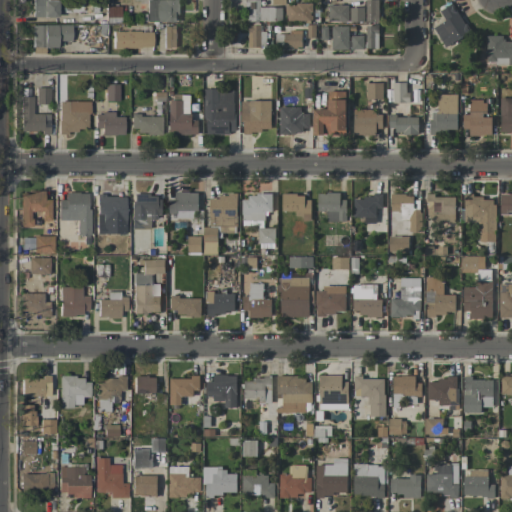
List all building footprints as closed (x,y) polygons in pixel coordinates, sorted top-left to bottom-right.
[(32,0),(32,16),(57,17),(57,0),(32,0)] [(147,0),(147,22),(178,22),(178,0),(147,0)] [(282,7),(260,8),(259,0),(245,0),(246,22),(282,21),(282,7)] [(378,0),(365,0),(365,7),(350,7),(349,22),(378,23),(378,0)] [(434,27),(443,46),(468,34),(454,3),(440,10),(445,22),(434,27)] [(311,4),(286,4),(286,21),(311,21),(311,4)] [(348,22),(348,5),(328,5),(328,22),(348,22)] [(119,6),(106,6),(106,18),(119,17),(119,6)] [(71,24),(32,25),(33,54),(45,53),(45,47),(58,47),(57,41),(71,40),(71,24)] [(248,48),(264,48),(264,25),(247,25),(248,48)] [(176,26),(164,26),(163,48),(175,48),(176,26)] [(378,49),(378,26),(365,26),(366,49),(378,49)] [(363,36),(349,36),(349,27),(331,27),(332,50),(363,49),(363,36)] [(152,48),(152,32),(113,31),(113,48),(152,48)] [(302,47),(301,32),(275,33),(275,48),(302,47)] [(511,41),(503,42),(502,36),(486,36),(487,66),(511,65),(511,41)] [(382,99),(382,83),(366,83),(366,99),(382,99)] [(392,83),(393,103),(407,103),(407,83),(392,83)] [(118,84),(105,84),(104,101),(118,101),(118,84)] [(49,87),(36,87),(35,104),(49,104),(49,87)] [(234,134),(234,90),(204,89),(204,134),(234,134)] [(345,92),(327,92),(328,109),(313,110),(314,135),(346,135),(345,92)] [(457,95),(437,94),(437,110),(430,110),(430,132),(456,133),(457,95)] [(49,114),(32,114),(32,96),(20,96),(20,132),(49,132),(49,114)] [(511,98),(500,98),(500,133),(511,133),(511,98)] [(270,100),(241,101),(242,132),(271,131),(270,100)] [(89,101),(59,101),(59,131),(88,132),(89,101)] [(170,134),(196,134),(195,114),(182,114),(182,101),(169,101),(170,134)] [(462,129),(468,129),(468,136),(491,136),(491,117),(485,117),(485,101),(469,101),(469,114),(463,114),(462,129)] [(280,134),(302,134),(302,128),(309,128),(309,114),(301,114),(300,107),(279,107),(280,134)] [(353,135),(376,135),(376,128),(382,129),(382,114),(374,114),(374,109),(353,109),(353,135)] [(101,135),(124,134),(123,116),(114,117),(114,112),(95,112),(95,128),(101,128),(101,135)] [(161,115),(131,115),(131,132),(161,133),(161,115)] [(388,129),(396,129),(396,134),(417,134),(418,116),(389,116),(388,129)] [(20,192),(20,227),(31,226),(31,211),(42,211),(42,220),(51,220),(50,199),(44,199),(43,191),(20,192)] [(89,235),(88,192),(60,193),(61,220),(76,219),(76,235),(89,235)] [(176,218),(193,218),(192,211),(198,211),(198,192),(174,192),(174,199),(168,199),(168,213),(176,213),(176,218)] [(310,215),(311,200),(303,200),(303,194),(278,193),(278,214),(310,215)] [(327,222),(346,221),(346,199),(339,199),(339,193),(317,193),(317,212),(327,212),(327,222)] [(511,193),(500,194),(500,213),(511,213),(511,219),(511,193)] [(149,228),(149,218),(162,218),(162,199),(155,199),(155,194),(131,194),(132,229),(149,228)] [(237,195),(219,194),(219,199),(210,199),(209,228),(202,228),(202,255),(212,255),(212,246),(219,246),(219,233),(236,233),(237,195)] [(242,226),(257,226),(258,243),(275,243),(274,228),(264,228),(264,212),(271,212),(271,194),(248,194),(248,199),(242,199),(242,226)] [(125,195),(95,195),(95,224),(124,224),(125,195)] [(353,217),(364,218),(364,223),(376,224),(376,208),(382,209),(382,197),(353,196),(353,217)] [(407,231),(421,230),(420,196),(391,196),(392,214),(407,214),(407,231)] [(454,220),(455,196),(427,196),(426,220),(454,220)] [(495,242),(495,197),(464,197),(464,222),(478,222),(478,242),(495,242)] [(53,235),(34,235),(33,253),(53,253),(53,235)] [(200,237),(188,237),(188,253),(200,252),(200,237)] [(388,252),(408,252),(408,237),(388,237),(388,252)] [(461,257),(461,269),(478,269),(478,256),(461,257)] [(29,274),(49,274),(49,257),(29,257),(29,274)] [(310,267),(311,258),(297,257),(297,267),(310,267)] [(348,258),(332,257),(331,269),(348,269),(348,258)] [(164,273),(164,259),(142,260),(142,274),(164,273)] [(492,319),(491,270),(476,270),(476,287),(463,287),(463,312),(469,312),(469,319),(492,319)] [(425,277),(425,315),(455,315),(454,295),(443,295),(443,276),(425,277)] [(308,317),(308,278),(280,278),(280,317),(308,317)] [(420,279),(400,278),(399,299),(390,299),(390,315),(419,315),(420,279)] [(271,318),(270,299),(262,299),(262,283),(249,284),(249,296),(242,296),(242,311),(248,310),(249,318),(271,318)] [(159,284),(132,285),(133,313),(160,313),(159,284)] [(511,284),(498,284),(498,317),(511,316),(511,284)] [(381,316),(381,299),(376,299),(377,285),(353,285),(352,315),(381,316)] [(88,296),(81,296),(81,286),(59,287),(60,315),(88,314),(88,296)] [(345,287),(315,287),(315,314),(345,315),(345,287)] [(49,315),(49,301),(43,301),(43,293),(20,293),(20,315),(49,315)] [(120,318),(120,311),(126,311),(126,293),(107,293),(107,299),(98,299),(97,317),(120,318)] [(234,293),(207,293),(207,314),(234,314),(234,293)] [(171,298),(170,315),(200,315),(200,298),(171,298)] [(236,376),(209,375),(208,400),(224,400),(223,408),(235,408),(236,376)] [(341,375),(318,376),(319,410),(348,410),(347,382),(341,382),(341,375)] [(125,377),(97,376),(96,401),(118,402),(119,390),(125,391),(125,377)] [(421,383),(415,383),(415,376),(393,376),(392,395),(421,395),(421,383)] [(21,395),(38,396),(38,404),(50,405),(50,377),(21,377),(21,395)] [(59,406),(82,406),(81,397),(89,397),(89,377),(59,377),(59,406)] [(134,395),(162,395),(163,378),(134,377),(134,395)] [(169,405),(180,405),(180,397),(193,397),(193,390),(199,390),(199,378),(170,378),(169,405)] [(271,378),(243,378),(242,408),(255,409),(255,403),(271,404),(271,378)] [(306,413),(306,403),(311,403),(312,378),(276,378),(276,413),(306,413)] [(385,378),(354,378),(353,396),(369,397),(368,417),(384,417),(385,378)] [(455,379),(427,378),(427,400),(438,400),(438,405),(455,405),(455,379)] [(511,378),(500,379),(500,395),(511,395),(511,403),(511,378)] [(492,406),(492,379),(464,379),(463,413),(481,413),(481,406),(492,406)] [(388,434),(406,434),(405,419),(388,419),(388,434)] [(441,419),(425,419),(424,434),(441,434),(441,419)] [(276,424),(253,424),(253,435),(276,435),(276,424)] [(34,441),(21,440),(21,453),(34,453),(34,441)] [(255,447),(251,447),(251,440),(242,441),(243,457),(256,456),(255,447)] [(94,492),(109,492),(109,497),(127,497),(127,483),(120,483),(120,464),(108,464),(108,458),(95,458),(94,492)] [(316,465),(316,495),(347,494),(346,458),(332,459),(332,465),(316,465)] [(426,497),(458,496),(457,463),(435,463),(435,474),(425,474),(426,497)] [(279,498),(298,498),(298,493),(311,493),(311,478),(306,477),(307,466),(289,465),(289,475),(279,475),(279,498)] [(384,497),(383,465),(353,465),(353,497),(384,497)] [(89,474),(83,474),(83,466),(64,466),(63,477),(58,477),(58,493),(71,493),(71,497),(89,498),(89,474)] [(511,466),(507,467),(507,475),(499,475),(500,499),(511,498),(511,466)] [(200,477),(188,478),(188,467),(168,467),(168,496),(200,495),(200,477)] [(236,495),(236,474),(224,474),(224,467),(203,467),(203,495),(236,495)] [(487,470),(465,469),(465,497),(494,497),(494,484),(487,484),(487,470)] [(52,473),(20,474),(21,494),(53,493),(52,473)] [(163,496),(163,483),(157,483),(157,476),(132,475),(132,496),(163,496)] [(242,475),(241,496),(271,497),(271,476),(242,475)] [(420,498),(420,477),(389,478),(390,494),(402,493),(402,498),(420,498)]
